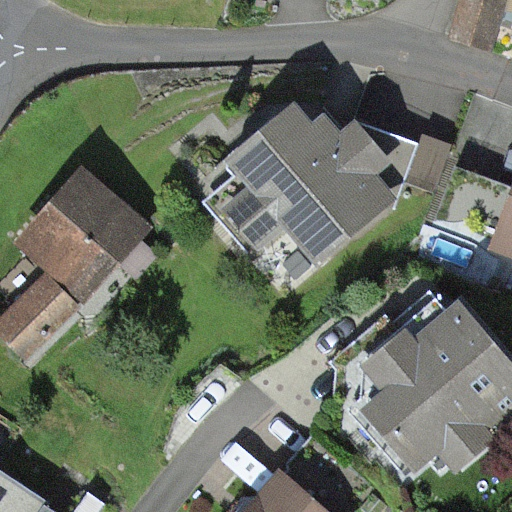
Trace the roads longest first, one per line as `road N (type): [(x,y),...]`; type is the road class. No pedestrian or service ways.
road 1 (residential): [(13,79),(194,51),(425,60)]
road 2 (residential): [(173,511),(287,405)]
